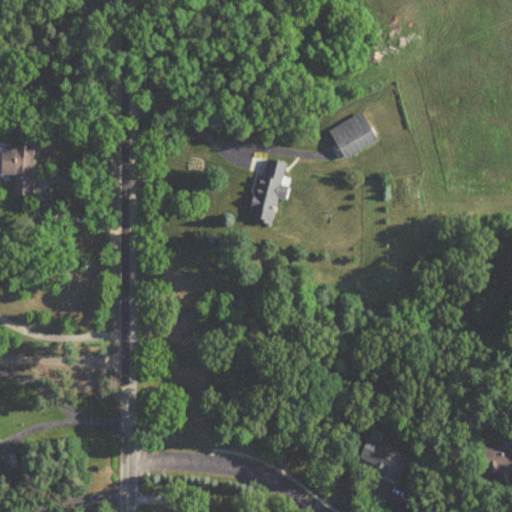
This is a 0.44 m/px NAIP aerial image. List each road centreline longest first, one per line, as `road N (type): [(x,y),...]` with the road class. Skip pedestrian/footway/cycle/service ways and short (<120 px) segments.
road 1 (residential): [(126,0),(129,511)]
road 2 (residential): [(129,461),(252,471),(314,511)]
